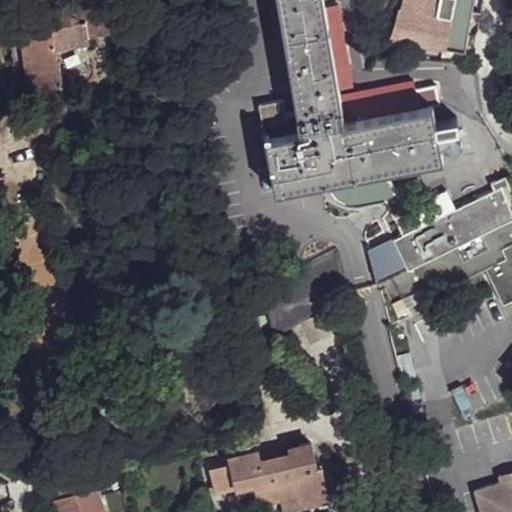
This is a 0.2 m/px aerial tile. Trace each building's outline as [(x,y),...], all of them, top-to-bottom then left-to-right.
[(29,84),(63,79),(59,52),(56,52),(55,39),(87,33),(86,28),(113,25),(109,0),(33,0),(18,3),(20,21),(26,63),(29,84)] [(275,0),(297,128),(343,120),(338,95),(334,69),(349,67),(339,5),(324,7),(322,0),(275,0)] [(475,0),(391,0),(384,32),(464,51),(475,0)] [(20,21),(8,23),(14,65),(26,63),(20,21)] [(338,95),(343,120),(431,106),(438,105),(435,86),(413,89),(412,82),(338,95)] [(282,97),(256,102),(258,110),(262,134),(287,130),(282,97)] [(246,104),(247,112),(258,110),(256,102),(246,104)] [(262,134),(272,189),(327,180),(389,168),(441,160),(431,106),(343,120),(297,128),(287,130),(262,134)] [(389,168),(327,180),(329,190),(336,200),(345,204),(354,206),(384,200),(387,200),(399,194),(390,176),(389,168)] [(371,251),(390,324),(410,315),(403,299),(420,292),(424,301),(507,259),(502,250),(511,245),(511,189),(509,182),(507,175),(490,182),(494,189),(416,228),(399,194),(387,200),(403,234),(371,251)] [(338,250),(259,289),(270,332),(349,295),(338,250)] [(87,450),(145,431),(127,377),(79,392),(84,411),(100,406),(106,425),(81,432),(87,450)] [(252,485),(258,507),(279,501),(299,497),(301,509),(328,502),(321,467),(318,468),(311,440),(288,445),(289,450),(260,456),(258,448),(227,455),(228,463),(208,467),(215,494),(252,485)] [(289,450),(288,445),(286,441),(258,448),(260,456),(289,450)] [(61,511),(104,511),(96,485),(91,470),(51,482),(57,498),(61,511)] [(511,474),(501,478),(503,485),(511,482),(511,474)] [(511,511),(511,482),(503,485),(476,493),(482,511),(511,511)] [(299,497),(279,501),(282,511),(286,511),(301,509),(299,497)]
